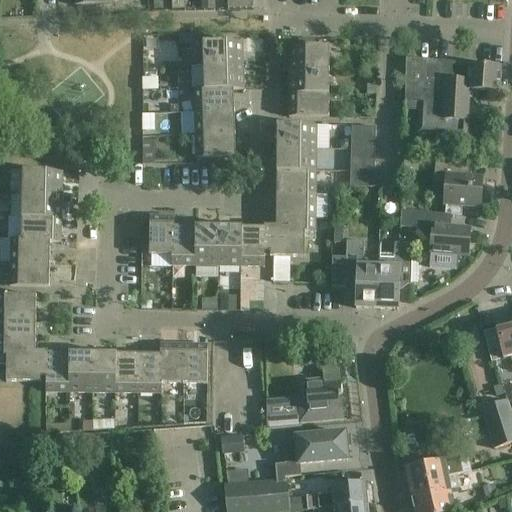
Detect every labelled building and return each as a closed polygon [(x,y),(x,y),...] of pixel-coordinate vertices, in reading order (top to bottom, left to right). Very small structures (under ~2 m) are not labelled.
[(171,0),(172,11),(184,11),(184,0),(171,0)] [(227,0),(227,10),(252,9),(251,0),(227,0)] [(203,45),(203,69),(243,68),(242,44),(203,45)] [(290,50),(289,74),(329,74),(329,50),(290,50)] [(406,61),(405,104),(422,106),(420,134),(465,137),(468,92),(499,94),(499,93),(501,69),(468,66),(467,82),(451,81),(452,64),(406,61)] [(203,69),(204,92),(204,93),(233,92),(243,92),(243,68),(203,69)] [(289,74),(289,96),(328,96),(329,74),(289,74)] [(193,92),(194,115),(234,114),(233,92),(204,93),(204,92),(193,92)] [(328,96),(289,96),(289,120),(328,120),(328,96)] [(194,115),(195,139),(234,137),(234,114),(194,115)] [(277,127),(277,151),(316,152),(316,128),(277,127)] [(375,129),(352,129),(351,141),(375,142),(375,129)] [(234,137),(195,139),(196,161),(235,160),(234,137)] [(375,142),(351,141),(351,153),(375,154),(375,142)] [(277,151),(276,174),(316,174),(316,152),(277,151)] [(375,154),(351,153),(351,165),(374,166),(375,154)] [(445,217),(451,217),(461,218),(462,208),(480,209),(482,180),(468,179),(469,166),(437,164),(436,184),(447,184),(445,207),(446,207),(445,217)] [(351,165),(350,177),(374,178),(374,166),(351,165)] [(23,174),(22,195),(62,196),(62,175),(23,174)] [(276,174),(276,197),(315,197),(316,174),(276,174)] [(374,178),(350,177),(350,189),(374,190),(374,178)] [(22,195),(22,218),(61,219),(62,196),(22,195)] [(276,197),(276,219),(315,220),(315,197),(276,197)] [(427,242),(431,243),(430,256),(437,256),(436,268),(437,271),(440,272),(452,273),(455,273),(456,270),(457,258),(468,259),(470,231),(450,229),(451,217),(445,217),(401,213),(400,229),(417,231),(427,242)] [(22,218),(21,241),(21,243),(50,243),(50,245),(60,245),(61,219),(22,218)] [(149,258),(169,258),(172,258),(173,229),(174,229),(174,219),(149,218),(149,258)] [(315,220),(276,219),(276,228),(274,228),(273,258),(270,258),(270,259),(304,260),(305,243),(315,244),(315,220)] [(241,230),(240,269),(264,269),(265,228),(264,228),(264,230),(241,230)] [(169,268),(196,269),(196,229),(174,229),(173,229),(172,258),(169,258),(169,268)] [(196,269),(218,269),(219,230),(196,229),(196,269)] [(218,269),(240,269),(241,230),(219,230),(218,269)] [(11,241),(10,265),(49,266),(50,245),(50,243),(21,243),(21,241),(11,241)] [(355,310),(378,311),(379,269),(367,269),(367,261),(364,261),(365,245),(347,244),(346,260),(332,259),(331,289),(346,290),(346,285),(356,285),(355,310)] [(380,257),(379,269),(378,311),(398,312),(399,287),(410,287),(412,247),(395,246),(394,257),(380,257)] [(49,266),(10,265),(9,289),(49,290),(49,266)] [(0,297),(0,320),(36,321),(36,298),(0,297)] [(0,320),(0,343),(35,344),(36,321),(0,320)] [(511,323),(502,326),(500,321),(493,323),(494,328),(495,331),(483,334),(491,364),(511,359),(511,363),(511,323)] [(35,344),(0,343),(0,367),(6,368),(6,384),(40,384),(40,377),(37,377),(37,353),(35,353),(35,344)] [(160,346),(160,357),(160,386),(161,386),(184,386),(184,347),(160,346)] [(207,347),(184,347),(184,386),(207,387),(207,347)] [(46,395),(69,395),(69,356),(47,355),(47,353),(46,353),(46,395)] [(69,395),(91,395),(91,356),(69,356),(69,395)] [(91,395),(114,395),(114,356),(91,356),(91,395)] [(114,395),(137,395),(137,357),(114,356),(114,395)] [(137,357),(137,395),(160,396),(161,386),(160,386),(160,357),(137,357)] [(298,416),(266,419),(266,433),(299,430),(299,426),(343,422),(342,412),(343,412),(339,370),(323,371),(324,382),(305,384),(307,405),(297,406),(298,416)] [(269,400),(294,398),(293,385),(267,387),(269,400)] [(482,410),(494,451),(511,445),(511,417),(508,402),(482,410)] [(65,417),(79,417),(79,404),(65,405),(65,417)] [(206,413),(187,413),(188,426),(206,426),(206,413)] [(275,466),(276,483),(285,482),(285,480),(301,479),(300,467),(347,462),(346,449),(350,449),(349,437),(345,437),(345,435),(296,439),(296,441),(284,442),(286,465),(275,466)] [(459,458),(405,470),(410,497),(449,488),(447,478),(463,475),(459,458)] [(289,511),(288,502),(287,482),(285,482),(276,483),(224,487),(226,511),(289,511)] [(366,507),(364,485),(331,488),(332,496),(306,499),(306,500),(288,502),(289,511),(308,511),(334,510),(366,507)] [(454,511),(449,488),(410,497),(413,511),(454,511)]
